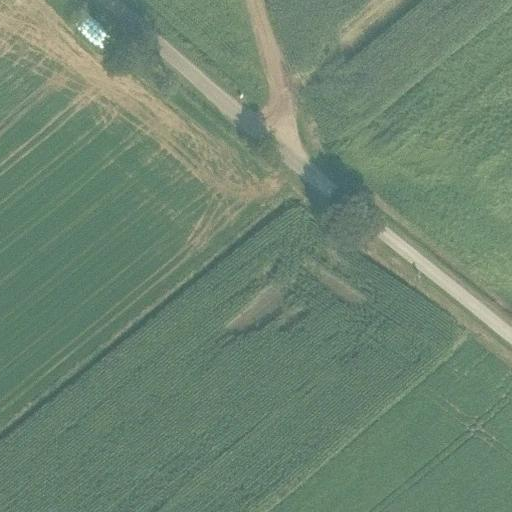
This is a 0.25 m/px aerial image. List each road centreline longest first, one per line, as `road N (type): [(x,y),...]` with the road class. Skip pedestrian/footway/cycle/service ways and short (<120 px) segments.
road 1 (unclassified): [(315,176),(107,0)]
road 2 (track): [(511,337),(315,176)]
road 3 (track): [(294,160),(249,0)]
